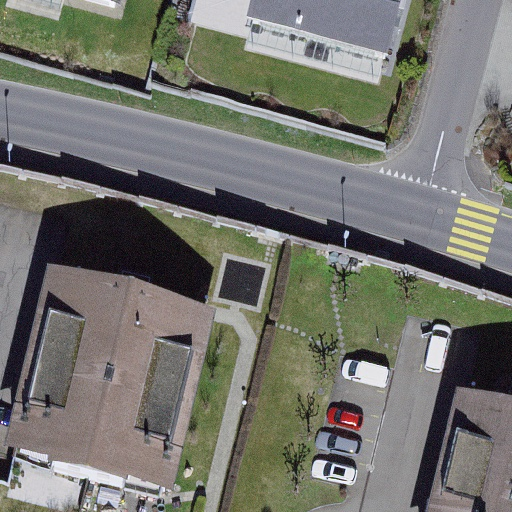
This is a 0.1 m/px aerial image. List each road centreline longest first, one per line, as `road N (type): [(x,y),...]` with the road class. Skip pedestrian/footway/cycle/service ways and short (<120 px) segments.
road 1 (tertiary): [(405,217),(0,121)]
road 2 (residential): [(405,217),(463,0)]
